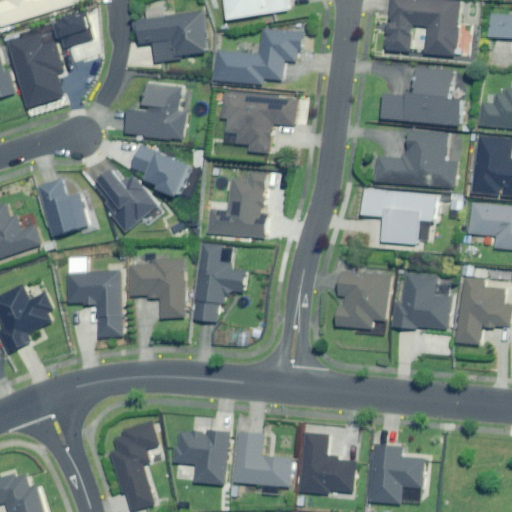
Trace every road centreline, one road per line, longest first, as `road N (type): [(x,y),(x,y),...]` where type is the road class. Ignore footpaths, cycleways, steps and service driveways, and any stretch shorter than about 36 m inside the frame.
road 1 (residential): [(346,0),(329,168),(297,294),(291,387)]
road 2 (tertiary): [(291,387),(137,377),(45,396)]
road 3 (tertiary): [(511,407),(291,387)]
road 4 (residential): [(118,0),(119,57),(106,97),(80,134)]
road 5 (residential): [(45,396),(91,511)]
